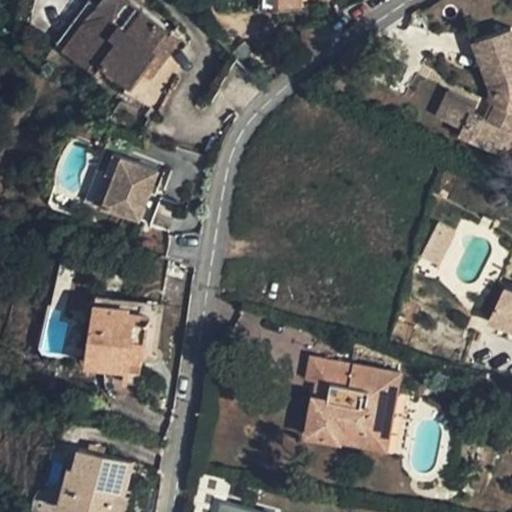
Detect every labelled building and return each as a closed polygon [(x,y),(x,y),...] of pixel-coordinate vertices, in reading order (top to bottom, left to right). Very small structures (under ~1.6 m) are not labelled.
[(88,0),(58,41),(65,47),(84,22),(109,15),(99,7),(89,0),(88,0)] [(160,64),(180,37),(131,0),(124,0),(112,17),(109,15),(84,22),(65,47),(99,72),(104,65),(132,85),(153,58),(160,64)] [(103,0),(99,7),(109,15),(112,17),(124,0),(103,0)] [(456,135),(497,157),(508,138),(511,130),(511,35),(508,26),(469,41),(487,81),(493,107),(484,121),(470,113),(474,105),(447,90),(432,115),(459,130),(456,135)] [(511,130),(508,138),(497,157),(505,163),(511,150),(511,130)] [(139,219),(158,169),(113,152),(106,172),(115,176),(104,205),(139,219)] [(95,202),(104,205),(115,176),(106,172),(95,202)] [(180,202),(161,195),(150,223),(169,230),(180,202)] [(437,228),(423,256),(435,261),(448,234),(437,228)] [(511,290),(505,288),(489,321),(511,328),(511,290)] [(95,301),(86,363),(141,372),(150,313),(129,310),(130,307),(95,301)] [(311,438),(341,442),(343,428),(389,435),(400,373),(312,358),(310,379),(319,380),(334,383),(332,399),(317,397),(311,438)] [(319,380),(317,397),(332,399),(334,383),(319,380)] [(341,442),(387,450),(389,435),(343,428),(341,442)] [(125,490),(134,456),(80,443),(75,463),(80,465),(69,505),(91,511),(96,511),(111,511),(118,488),(125,490)] [(69,505),(80,465),(75,463),(70,462),(59,502),(69,505)] [(204,476),(199,491),(213,494),(217,479),(204,476)] [(126,511),(131,492),(125,490),(118,488),(111,511),(126,511)] [(214,511),(219,496),(199,491),(193,511),(214,511)] [(261,511),(223,501),(219,511),(261,511)]
